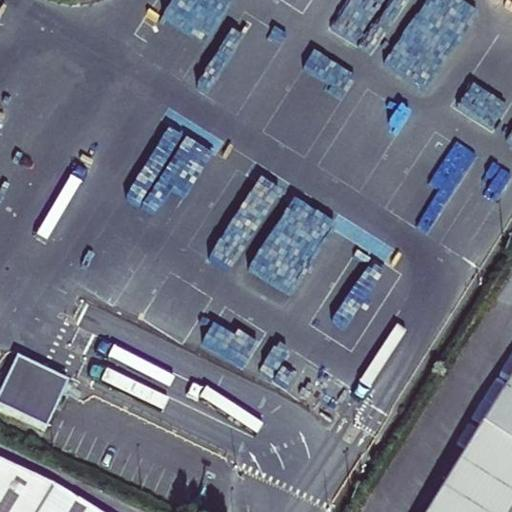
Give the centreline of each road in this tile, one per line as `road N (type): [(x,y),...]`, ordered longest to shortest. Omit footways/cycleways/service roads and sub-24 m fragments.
road 1 (unknown): [(56,124),(362,340),(406,350)]
road 2 (unknown): [(403,511),(438,441),(511,333)]
